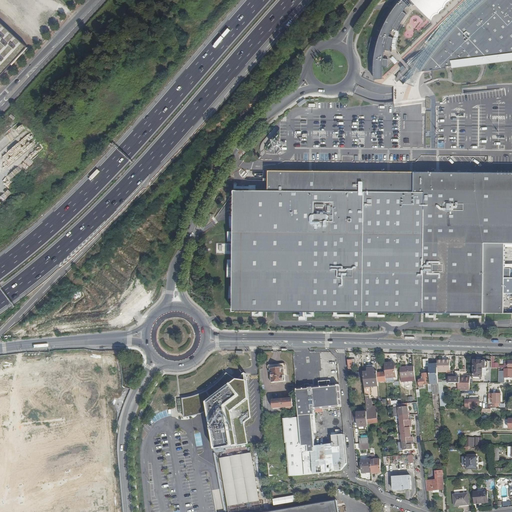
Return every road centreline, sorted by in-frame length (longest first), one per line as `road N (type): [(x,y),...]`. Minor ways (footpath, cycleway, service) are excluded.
road 1 (motorway): [(0,300),(102,212),(291,0)]
road 2 (motorway): [(257,0),(89,191),(0,269)]
road 3 (tertiary): [(177,267),(218,172),(290,93)]
road 4 (residential): [(417,511),(353,478),(341,342)]
road 5 (secondary): [(511,347),(341,342)]
road 6 (secondary): [(159,361),(123,432),(127,511)]
road 7 (secondary): [(0,104),(99,0)]
road 8 (secondary): [(203,347),(341,342)]
road 9 (secondary): [(341,342),(205,333)]
